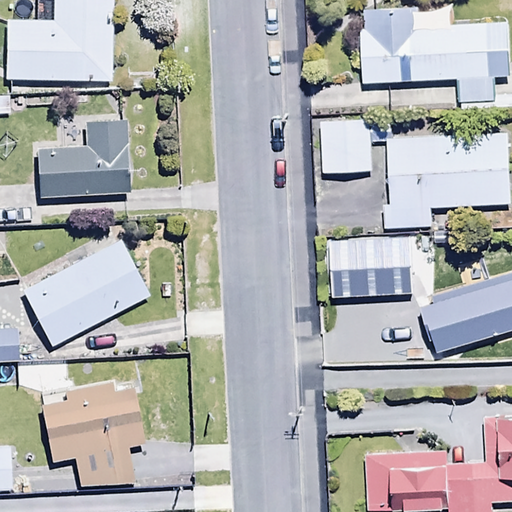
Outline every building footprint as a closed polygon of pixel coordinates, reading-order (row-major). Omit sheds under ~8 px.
[(51,0),(51,21),(4,21),(3,81),(109,81),(109,0),(51,0)] [(355,30),(358,86),(455,81),(456,104),(491,102),(490,80),(505,80),(502,23),(416,27),(415,8),(360,10),(361,29),(355,30)] [(125,120),(82,122),(84,146),(34,148),(37,199),(129,194),(125,120)] [(367,121),(316,123),(318,175),(369,174),(367,121)] [(382,139),(385,205),(379,205),(380,231),(428,228),(427,209),(507,205),(504,133),(382,139)] [(148,292),(119,234),(21,285),(51,342),(148,292)] [(0,362),(17,363),(17,327),(0,327),(0,362)] [(133,396),(120,387),(111,389),(109,379),(62,389),(64,400),(38,405),(49,462),(72,457),(78,487),(134,483),(127,447),(143,444),(133,396)] [(361,454),(363,511),(444,509),(443,511),(489,511),(490,504),(511,503),(511,417),(482,418),(483,463),(444,464),(444,452),(361,454)] [(9,441),(0,441),(0,485),(12,484),(9,441)]
